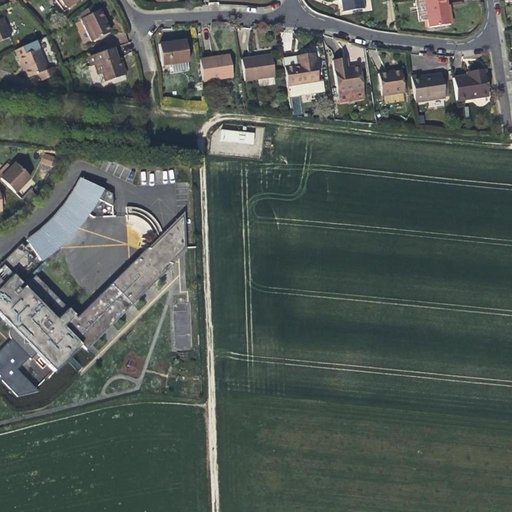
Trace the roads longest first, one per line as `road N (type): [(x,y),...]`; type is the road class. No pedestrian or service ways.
road 1 (track): [(197,109),(214,511)]
road 2 (track): [(511,142),(149,106)]
road 3 (residential): [(291,18),(454,46),(488,37)]
road 4 (residential): [(291,18),(133,20)]
